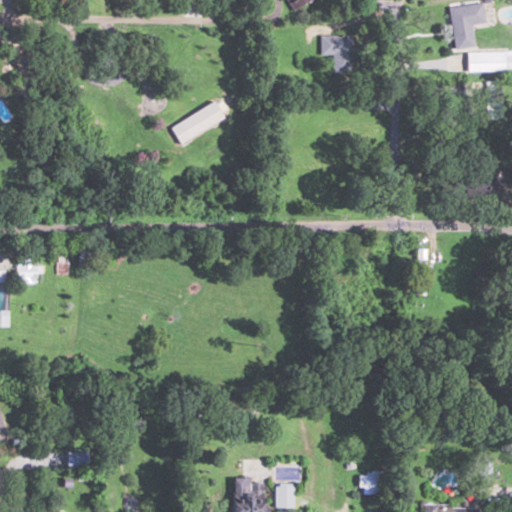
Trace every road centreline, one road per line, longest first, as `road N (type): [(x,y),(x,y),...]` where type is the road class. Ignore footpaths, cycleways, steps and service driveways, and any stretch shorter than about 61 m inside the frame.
road 1 (residential): [(0,239),(271,241),(431,223),(511,233)]
road 2 (residential): [(0,12),(380,2),(461,82)]
road 3 (residential): [(450,226),(467,0)]
